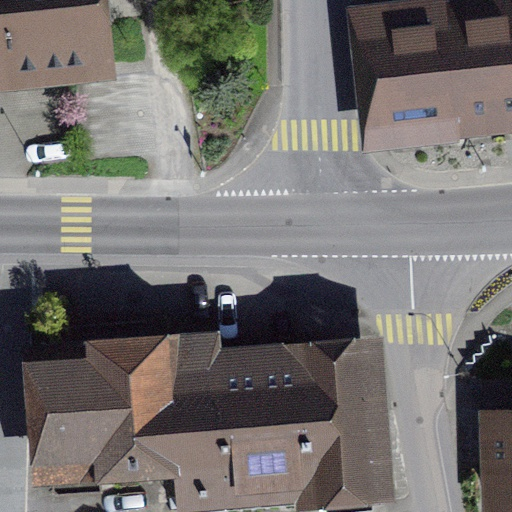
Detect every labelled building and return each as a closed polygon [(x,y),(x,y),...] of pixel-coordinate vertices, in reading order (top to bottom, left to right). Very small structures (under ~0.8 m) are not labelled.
[(0,0),(0,71),(99,60),(92,0),(0,0)] [(375,126),(511,110),(511,19),(445,27),(444,16),(434,3),(362,12),(375,126)] [(208,353),(219,511),(389,500),(378,342),(208,353)] [(219,511),(208,353),(25,366),(33,489),(179,479),(181,511),(219,511)] [(511,420),(494,421),(498,511),(511,510),(511,420)]
